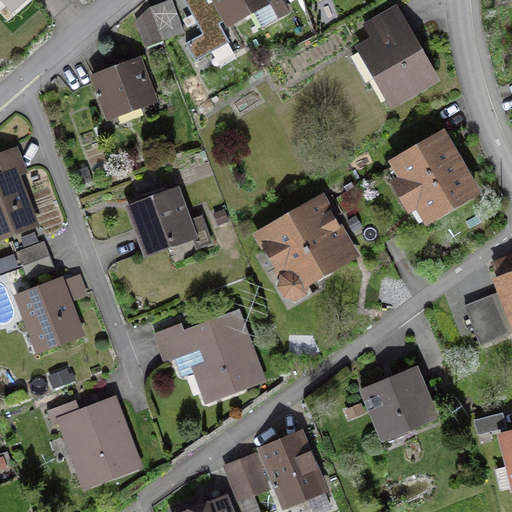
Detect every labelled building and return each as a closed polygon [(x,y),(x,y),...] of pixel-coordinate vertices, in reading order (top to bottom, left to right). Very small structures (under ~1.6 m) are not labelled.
[(190,0),(182,0),(173,4),(185,35),(201,29),(190,0)] [(211,0),(228,30),(276,4),(273,0),(211,0)] [(173,4),(151,12),(164,44),(166,49),(187,41),(185,35),(173,4)] [(391,111),(439,83),(396,10),(348,38),(391,111)] [(164,44),(151,12),(136,24),(148,52),(164,44)] [(143,58),(91,77),(108,122),(159,103),(143,58)] [(446,131),(390,164),(429,229),(485,197),(446,131)] [(21,171),(0,177),(0,240),(40,228),(21,171)] [(178,191),(127,211),(147,262),(198,241),(178,191)] [(325,192),(252,235),(290,300),(364,257),(325,192)] [(43,245),(18,255),(23,267),(48,258),(43,245)] [(53,271),(48,258),(23,267),(28,280),(53,271)] [(511,273),(494,281),(511,326),(511,273)] [(62,278),(15,295),(37,355),(84,338),(62,278)] [(496,296),(465,307),(479,346),(510,335),(496,296)] [(163,364),(187,355),(206,405),(266,382),(238,311),(185,332),(182,323),(152,335),(163,364)] [(418,366),(360,391),(384,447),(441,422),(418,366)] [(116,399),(56,423),(84,491),(143,467),(116,399)] [(327,492),(303,430),(258,448),(282,509),(327,492)] [(511,431),(499,434),(511,491),(511,490),(511,431)] [(255,455),(240,461),(255,496),(269,490),(255,455)] [(240,461),(224,467),(239,502),(255,496),(240,461)] [(231,511),(226,497),(185,511),(231,511)]
